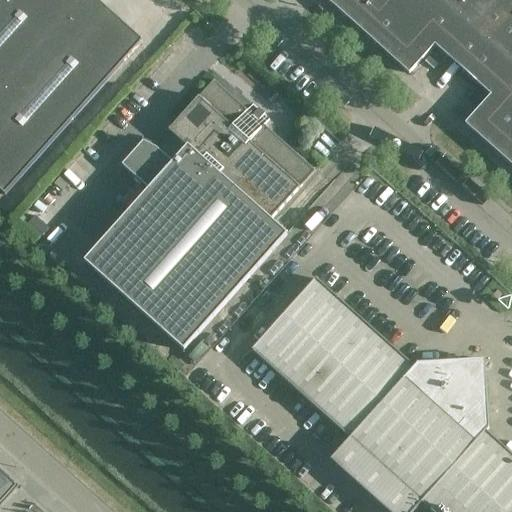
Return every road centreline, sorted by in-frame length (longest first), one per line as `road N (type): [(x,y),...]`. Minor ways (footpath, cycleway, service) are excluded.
road 1 (unknown): [(314,234),(238,323),(230,365),(237,382),(378,511)]
road 2 (unclassified): [(511,237),(276,25)]
road 3 (unknown): [(276,25),(237,33),(212,51),(72,194)]
road 4 (unknown): [(337,210),(360,185),(392,185),(511,298)]
road 5 (unknown): [(469,342),(337,210),(314,234)]
road 6 (unknown): [(469,342),(418,332),(314,234)]
road 7 (unclassified): [(97,511),(0,424)]
